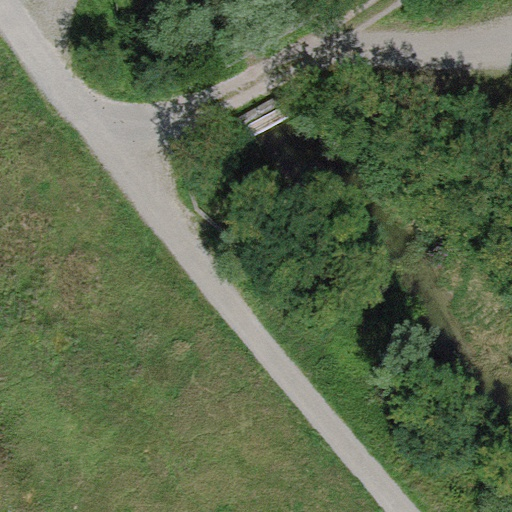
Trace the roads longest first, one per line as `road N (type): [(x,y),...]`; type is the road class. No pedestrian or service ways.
road 1 (track): [(21,23),(406,511)]
road 2 (track): [(350,29),(187,114),(124,160)]
road 3 (track): [(350,29),(487,41),(511,31)]
